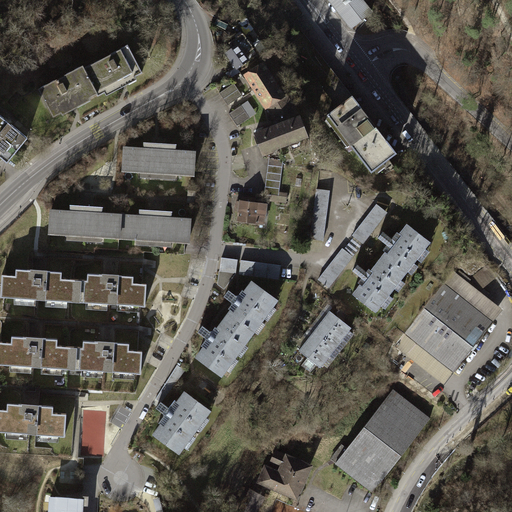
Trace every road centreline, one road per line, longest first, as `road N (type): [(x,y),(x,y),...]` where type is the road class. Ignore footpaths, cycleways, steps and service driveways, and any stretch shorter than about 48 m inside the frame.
road 1 (residential): [(191,77),(225,140),(220,238),(203,293),(135,415),(119,456),(122,478)]
road 2 (tertiary): [(361,64),(511,257)]
road 3 (tertiary): [(0,205),(68,150),(191,77)]
road 4 (tertiary): [(361,64),(387,51),(422,56),(511,139)]
road 5 (unknown): [(217,249),(324,263),(371,211)]
road 6 (tertiary): [(511,380),(413,482),(401,511)]
